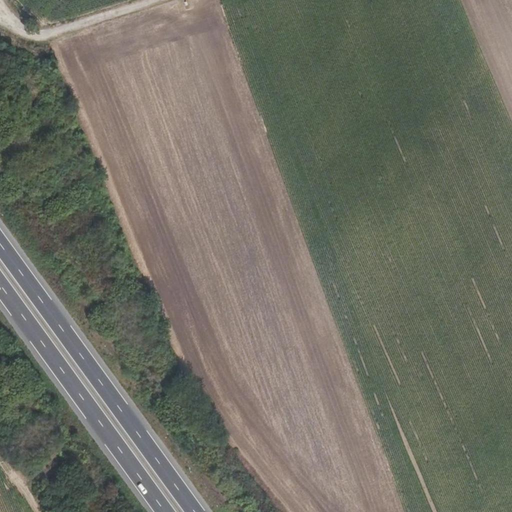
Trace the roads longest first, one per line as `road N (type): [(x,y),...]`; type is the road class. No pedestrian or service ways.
road 1 (motorway): [(195,511),(0,243)]
road 2 (motorway): [(0,283),(164,511)]
road 3 (unclassified): [(0,26),(34,37),(150,0)]
